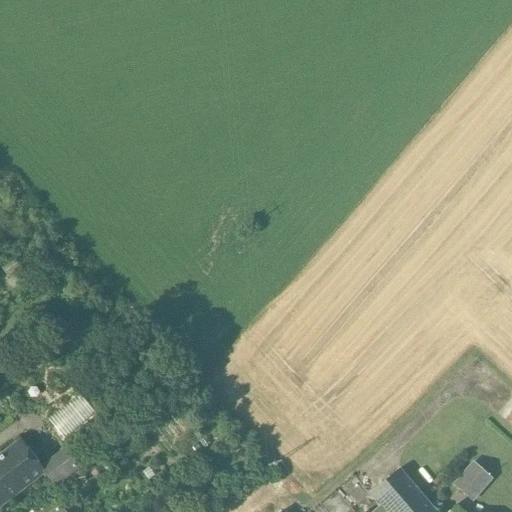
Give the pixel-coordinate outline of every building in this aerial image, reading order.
[(78,394),(47,419),(61,436),(91,410),(78,394)] [(18,441),(0,455),(0,509),(0,510),(42,475),(45,473),(41,469),(18,441)] [(66,448),(41,469),(45,473),(42,475),(54,490),(83,469),(66,448)] [(491,478),(475,463),(455,486),(471,500),(491,478)] [(435,511),(399,469),(371,493),(387,511),(435,511)] [(77,493),(69,482),(58,490),(67,501),(77,493)]
